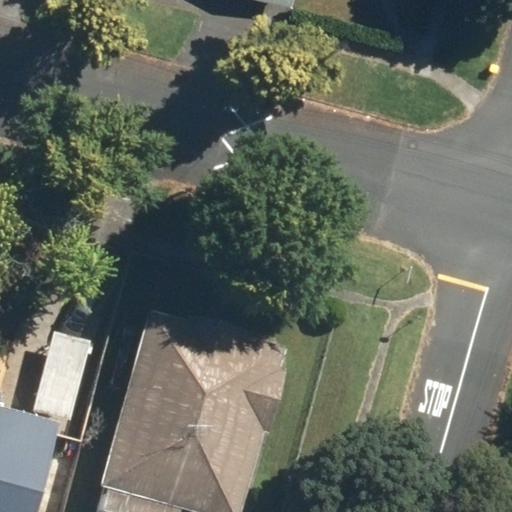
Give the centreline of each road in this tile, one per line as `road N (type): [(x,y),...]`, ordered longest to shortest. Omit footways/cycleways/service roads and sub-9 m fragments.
road 1 (residential): [(0,74),(507,214)]
road 2 (residential): [(425,511),(507,214)]
